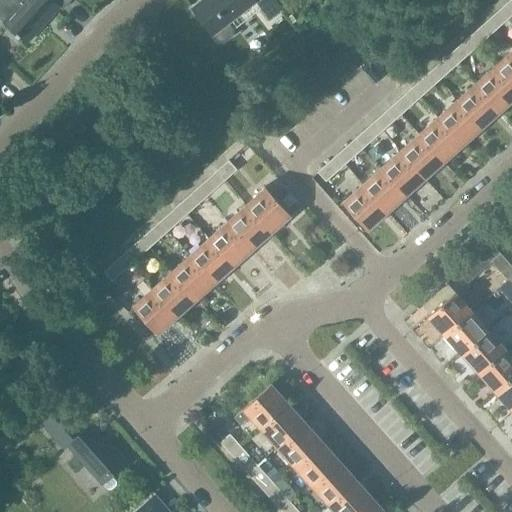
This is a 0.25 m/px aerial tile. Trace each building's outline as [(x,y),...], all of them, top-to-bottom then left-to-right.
[(0,0),(0,18),(27,43),(59,8),(50,0),(0,0)] [(203,0),(192,9),(213,36),(255,3),(270,21),(283,11),(273,0),(203,0)] [(500,10),(487,21),(496,30),(508,20),(500,10)] [(481,27),(468,38),(477,47),(489,36),(481,27)] [(462,44),(450,55),(458,64),(470,53),(462,44)] [(511,50),(494,67),(511,86),(511,50)] [(443,61),(430,72),(439,81),(451,70),(443,61)] [(475,84),(501,112),(511,101),(511,86),(494,67),(475,84)] [(424,78),(412,89),(420,98),(432,87),(424,78)] [(456,100),(482,129),(501,112),(475,84),(456,100)] [(405,95),(393,105),(401,115),(413,104),(405,95)] [(437,117),(463,146),(482,129),(456,100),(437,117)] [(511,108),(511,107),(488,130),(497,138),(511,123),(511,108)] [(386,111),(374,122),(382,132),(395,121),(386,111)] [(419,134),(444,163),(463,146),(437,117),(419,134)] [(367,128),(355,139),(363,148),(376,138),(367,128)] [(400,151),(425,179),(444,163),(419,134),(400,151)] [(349,145),(336,156),(345,165),(357,154),(349,145)] [(381,168),(406,196),(425,179),(400,151),(381,168)] [(228,161),(216,172),(224,181),(237,170),(228,161)] [(330,162),(317,172),(326,182),(338,171),(330,162)] [(406,196),(381,168),(362,185),(387,213),(406,196)] [(218,187),(210,177),(197,188),(206,198),(218,187)] [(387,213),(362,185),(342,202),(368,231),(387,213)] [(246,205),(271,233),(291,216),(266,187),(246,205)] [(191,194),(178,205),(187,215),(199,204),(191,194)] [(227,222),(253,250),(271,233),(246,205),(227,222)] [(172,211),(160,222),(168,231),(180,220),(172,211)] [(208,239),(234,267),(253,250),(227,222),(208,239)] [(153,228),(141,239),(149,248),(161,237),(153,228)] [(189,255),(215,284),(234,267),(208,239),(189,255)] [(497,253),(488,242),(456,271),(465,282),(497,253)] [(135,245),(122,256),(130,265),(143,254),(135,245)] [(511,266),(500,254),(491,262),(502,274),(511,266)] [(171,272),(196,301),(215,284),(189,255),(171,272)] [(116,261),(103,272),(112,282),(124,271),(116,261)] [(152,289),(177,317),(196,301),(171,272),(152,289)] [(177,317),(152,289),(132,307),(157,335),(177,317)] [(444,337),(473,312),(455,292),(427,317),(444,337)] [(461,356),(490,330),(473,312),(444,337),(461,356)] [(478,375),(506,349),(490,330),(461,356),(478,375)] [(495,394),(511,378),(511,355),(506,349),(478,375),(495,394)] [(511,412),(511,411),(511,378),(495,394),(511,412)] [(243,410),(234,418),(241,426),(250,418),(260,429),(289,404),(271,384),(243,410)] [(35,419),(41,427),(58,445),(62,441),(110,495),(134,473),(111,448),(113,446),(102,434),(100,436),(90,425),(85,430),(72,415),(73,414),(58,398),(41,413),(35,419)] [(289,404),(260,429),(277,448),(305,423),(289,404)] [(294,467),(322,441),(305,423),(277,448),(294,467)] [(18,426),(0,441),(0,443),(7,452),(26,435),(18,426)] [(220,443),(231,455),(240,447),(229,434),(220,443)] [(310,486),(339,460),(322,441),(294,467),(310,486)] [(237,462),(248,474),(257,466),(246,453),(237,462)] [(327,504),(356,479),(339,460),(310,486),(327,504)] [(254,480),(265,493),(274,484),(263,472),(254,480)] [(333,511),(356,511),(372,498),(356,479),(327,504),(333,511)] [(270,499),(281,511),(291,503),(280,491),(270,499)] [(168,511),(154,496),(136,511),(168,511)] [(385,511),(372,498),(356,511),(385,511)]
